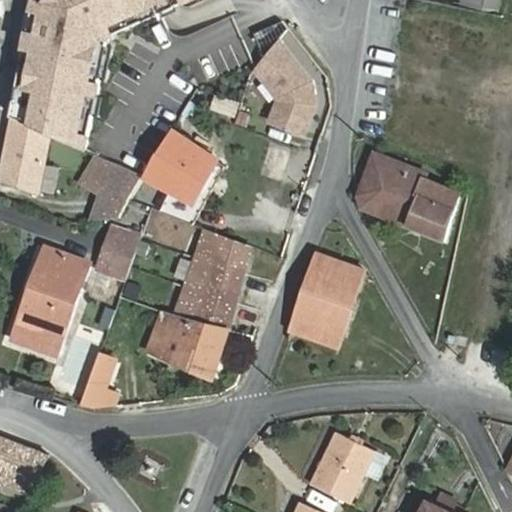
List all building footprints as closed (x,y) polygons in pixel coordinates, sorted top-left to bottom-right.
[(37,0),(37,1),(33,18),(39,20),(36,32),(30,31),(25,53),(35,55),(32,69),(22,67),(18,88),(28,90),(25,105),(15,103),(12,119),(53,137),(70,144),(86,152),(94,117),(94,116),(86,115),(90,97),(98,99),(98,98),(102,81),(102,80),(94,78),(98,63),(101,47),(109,49),(109,48),(111,39),(145,24),(146,24),(143,16),(158,10),(174,3),(177,11),(178,10),(201,0),(37,0)] [(463,0),(463,9),(497,17),(500,0),(463,0)] [(163,22),(158,10),(143,16),(146,24),(145,24),(147,29),(163,22)] [(33,18),(30,31),(36,32),(39,20),(33,18)] [(263,66),(259,70),(280,101),(281,105),(274,124),(306,137),(318,107),(312,86),(283,43),(263,66)] [(109,49),(101,47),(98,63),(110,65),(114,49),(109,48),(109,49)] [(35,55),(25,53),(22,67),(32,69),(35,55)] [(28,90),(18,88),(15,103),(25,105),(28,90)] [(214,110),(236,116),(241,101),(218,94),(214,110)] [(99,118),(103,99),(98,98),(98,99),(90,97),(86,115),(94,116),(94,117),(99,118)] [(53,137),(12,119),(0,180),(0,184),(42,199),(53,137)] [(197,227),(207,208),(199,204),(221,164),(174,133),(148,178),(146,180),(172,194),(162,213),(197,227)] [(86,152),(70,144),(63,161),(80,169),(88,152),(86,152)] [(378,156),(361,200),(364,209),(449,244),(460,196),(429,184),(430,178),(378,156)] [(122,166),(102,158),(82,190),(101,201),(107,191),(122,166)] [(199,204),(207,208),(229,169),(221,164),(199,204)] [(148,178),(122,166),(107,191),(133,202),(146,180),(148,178)] [(101,201),(100,203),(96,223),(123,219),(133,202),(107,191),(101,201)] [(116,226),(113,233),(131,240),(134,232),(116,226)] [(145,235),(134,232),(131,240),(113,233),(103,262),(131,273),(145,235)] [(212,233),(182,317),(166,362),(215,380),(236,323),(253,248),(212,233)] [(48,249),(39,276),(49,280),(59,252),(48,249)] [(49,280),(39,276),(16,342),(59,357),(93,265),(59,252),(49,280)] [(342,347),(369,273),(319,256),(293,330),(342,347)] [(131,273),(103,262),(100,272),(128,282),(131,273)] [(166,362),(182,317),(165,311),(149,356),(166,362)] [(117,410),(122,391),(112,389),(120,355),(99,350),(86,403),(117,410)] [(378,453),(339,434),(314,487),(353,506),(378,453)] [(0,435),(0,482),(28,494),(49,454),(0,435)]
